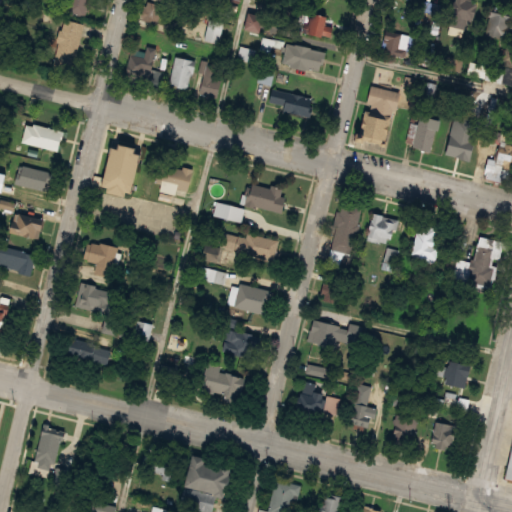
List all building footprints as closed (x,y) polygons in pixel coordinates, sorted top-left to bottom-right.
[(157,23),(161,3),(145,0),(141,19),(157,23)] [(505,18),(489,11),(480,29),(497,36),(505,18)] [(240,29),(255,33),(260,17),(245,12),(240,29)] [(323,15),(304,15),(304,37),(328,37),(328,26),(323,26),(323,15)] [(53,61),(75,67),(86,24),(64,19),(53,61)] [(203,41),(217,44),(221,22),(208,19),(203,41)] [(406,49),(409,35),(385,31),(381,51),(393,54),(395,47),(406,49)] [(272,45),(280,47),(282,42),(263,37),(259,50),(270,54),(272,45)] [(318,73),(323,52),(285,42),(280,64),(318,73)] [(160,88),(163,71),(150,69),(153,54),(149,53),(148,58),(145,58),(144,65),(131,62),(127,81),(160,88)] [(187,90),(194,61),(174,57),(168,85),(187,90)] [(221,64),(201,60),(195,93),(216,97),(221,64)] [(511,63),(506,62),(501,84),(511,86),(511,63)] [(393,112),(399,92),(370,84),(364,104),(393,112)] [(308,114),(312,98),(268,87),(265,104),(308,114)] [(389,119),(366,110),(356,136),(380,145),(389,119)] [(439,121),(419,116),(411,146),(431,151),(439,121)] [(24,143),(61,152),(66,132),(29,123),(24,143)] [(444,154),(465,159),(470,138),(449,133),(444,154)] [(135,148),(106,142),(95,188),(124,195),(135,148)] [(485,176),(509,181),(511,163),(511,154),(490,150),(485,176)] [(175,187),(187,189),(191,169),(157,162),(153,181),(160,183),(158,190),(174,194),(175,187)] [(53,173),(15,166),(12,184),(49,191),(53,173)] [(245,190),(242,205),(280,211),(284,188),(268,185),(267,193),(245,190)] [(327,264),(339,268),(344,252),(350,253),(362,208),(342,203),(327,264)] [(394,215),(369,215),(369,241),(394,241),(394,215)] [(38,237),(40,221),(8,217),(6,234),(38,237)] [(432,264),(440,228),(418,223),(409,259),(432,264)] [(277,239),(223,227),(219,248),(272,260),(277,239)] [(502,241),(478,236),(472,263),(449,258),(445,276),(491,287),(502,241)] [(94,274),(111,278),(118,247),(86,240),(82,258),(96,261),(94,274)] [(396,248),(385,249),(386,268),(397,267),(396,248)] [(0,270),(33,271),(33,250),(0,249),(0,270)] [(206,279),(224,282),(225,271),(207,269),(206,279)] [(344,281),(328,278),(324,297),(341,300),(344,281)] [(237,305),(266,314),(273,292),(244,283),(237,305)] [(108,285),(79,285),(79,307),(108,307),(108,285)] [(349,340),(352,328),(312,319),(307,341),(340,348),(342,338),(349,340)] [(137,337),(148,340),(153,324),(142,321),(137,337)] [(107,363),(111,349),(92,344),(90,352),(67,345),(65,351),(107,363)] [(447,367),(440,365),(437,375),(445,377),(444,383),(465,388),(471,366),(449,360),(447,367)] [(332,379),(334,370),(310,362),(307,371),(332,379)] [(200,388),(237,396),(242,373),(206,364),(200,388)] [(314,390),(316,384),(305,380),(297,407),(336,419),(342,398),(314,390)] [(379,408),(368,406),(372,386),(357,383),(350,423),(376,428),(379,408)] [(471,400),(448,390),(443,400),(434,396),(432,400),(465,414),(471,400)] [(391,448),(414,450),(417,418),(394,415),(391,448)] [(432,447),(455,450),(457,424),(434,422),(432,447)] [(30,471),(52,476),(61,434),(39,429),(30,471)] [(141,471),(175,477),(179,455),(145,450),(141,471)] [(215,511),(225,467),(201,462),(202,457),(190,455),(179,506),(208,511),(215,511)] [(293,511),(300,484),(276,479),(268,511),(261,509),(260,511),(293,511)] [(320,511),(342,511),(347,499),(327,493),(320,511)]
